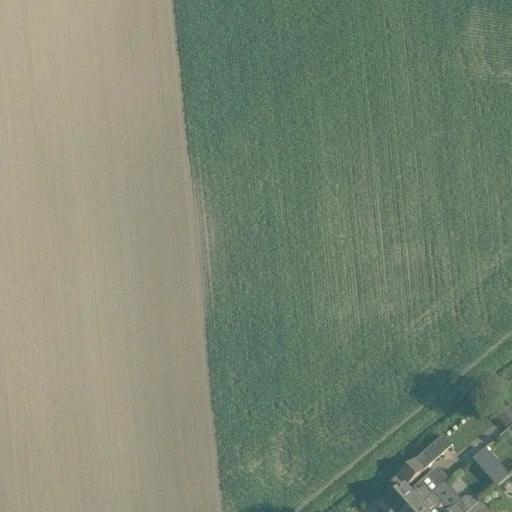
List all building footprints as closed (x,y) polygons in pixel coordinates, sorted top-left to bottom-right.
[(500,416),(509,427),(511,424),(511,412),(509,408),(500,416)] [(483,472),(496,461),(487,450),(473,462),(483,472)] [(428,468),(419,459),(399,477),(408,487),(428,468)] [(382,509),(384,511),(418,511),(436,497),(435,496),(450,483),(439,469),(411,493),(406,488),(397,496),(382,509)] [(472,511),(479,505),(475,500),(466,499),(452,511),(448,511),(436,497),(418,511),(472,511)]
